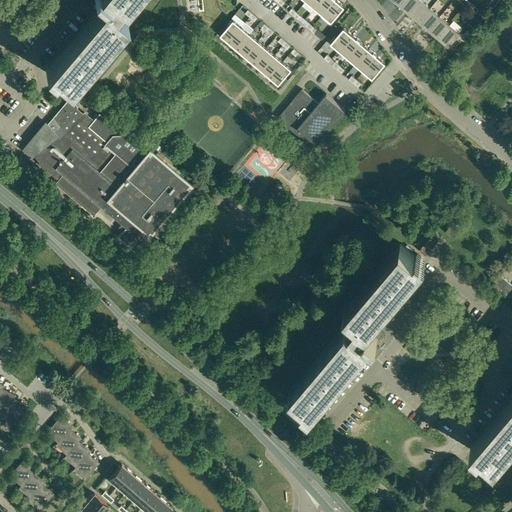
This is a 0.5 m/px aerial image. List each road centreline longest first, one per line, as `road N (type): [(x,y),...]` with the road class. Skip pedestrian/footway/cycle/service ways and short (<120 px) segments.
road 1 (primary): [(27,216),(123,319),(248,419)]
road 2 (primary): [(248,419),(144,313),(27,216)]
road 3 (residential): [(511,330),(441,271),(404,313),(400,340),(333,421)]
road 4 (residential): [(404,56),(362,98),(247,0)]
road 5 (residential): [(4,139),(43,90),(33,54),(68,0)]
road 6 (unclassified): [(511,157),(404,56)]
road 7 (primary): [(338,511),(248,419)]
